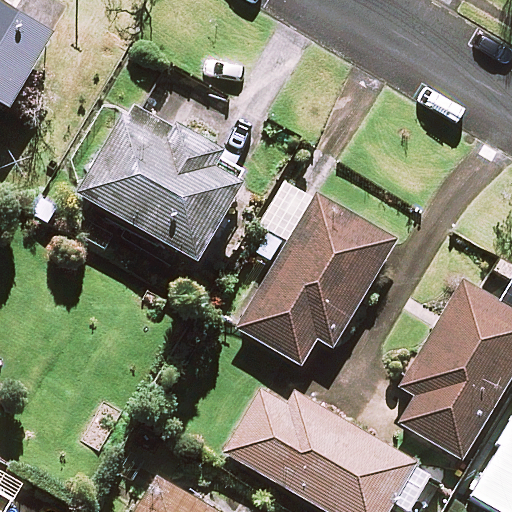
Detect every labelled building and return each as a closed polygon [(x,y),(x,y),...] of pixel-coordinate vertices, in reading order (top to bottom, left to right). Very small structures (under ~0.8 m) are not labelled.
[(0,18),(0,115),(1,116),(40,42),(0,18)] [(184,269),(217,213),(230,192),(235,183),(119,114),(68,200),(184,269)] [(286,180),(245,249),(254,254),(273,265),(234,329),(299,368),(314,342),(329,351),(393,244),(286,180)] [(511,373),(511,281),(496,305),(461,284),(399,387),(415,397),(397,425),(458,462),(511,373)] [(386,511),(412,467),(260,379),(218,451),(321,511),(386,511)] [(511,511),(511,417),(510,417),(492,447),(496,450),(468,497),(491,511),(511,511)] [(206,511),(154,480),(135,511),(206,511)] [(0,511),(3,511),(8,503),(0,498),(0,511)]
